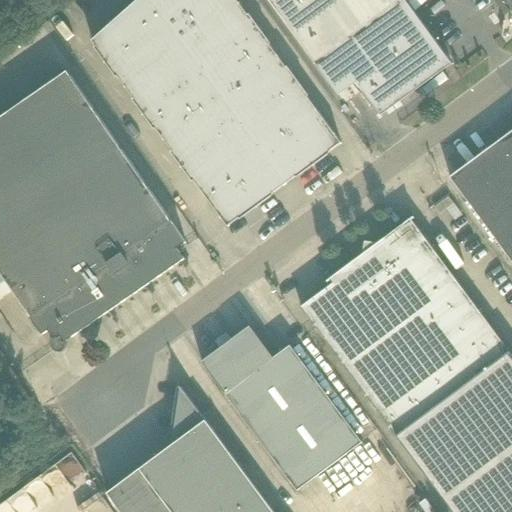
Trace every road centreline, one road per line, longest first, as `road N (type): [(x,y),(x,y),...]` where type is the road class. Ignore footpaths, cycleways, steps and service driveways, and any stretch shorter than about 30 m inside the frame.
road 1 (unclassified): [(117,363),(511,71)]
road 2 (unknown): [(254,0),(347,125),(406,177),(511,314)]
road 3 (unknown): [(242,270),(74,41),(82,18),(108,0)]
road 4 (unknown): [(511,365),(456,421),(445,447),(473,497),(497,501),(511,490)]
